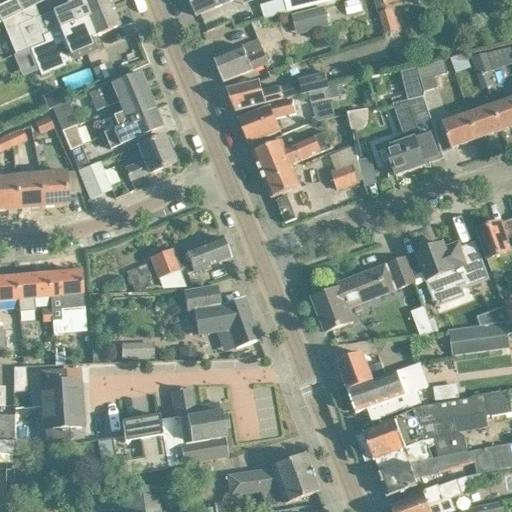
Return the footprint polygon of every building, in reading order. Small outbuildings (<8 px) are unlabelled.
[(0,20),(1,23),(46,0),(10,0),(0,5),(0,20)] [(60,28),(112,7),(108,0),(77,0),(78,1),(66,5),(67,7),(19,26),(28,50),(47,42),(45,36),(60,30),(60,28)] [(237,0),(189,0),(196,17),(215,9),(237,0)] [(336,2),(335,0),(283,0),(287,14),(336,2)] [(46,42),(30,49),(41,77),(65,67),(64,64),(98,50),(95,43),(93,38),(101,35),(120,28),(112,7),(60,28),(60,30),(45,36),(47,42),(46,42)] [(330,27),(325,8),(293,16),(298,36),(330,27)] [(392,11),(378,14),(384,35),(398,31),(392,11)] [(232,52),(214,59),(224,83),(242,76),(269,65),(259,41),(232,52)] [(495,73),(489,55),(472,61),(479,79),(489,75),(495,73)] [(417,69),(424,93),(438,88),(435,78),(448,73),(444,61),(417,69)] [(417,69),(402,74),(408,102),(424,98),(424,93),(417,69)] [(96,112),(118,103),(118,101),(145,90),(139,74),(89,95),(96,112)] [(324,90),(325,91),(330,89),(325,74),(299,80),(299,84),(281,88),(264,92),(261,81),(241,86),(241,87),(227,90),(228,93),(227,96),(229,102),(232,103),(236,113),(284,100),(309,95),(308,94),(324,90)] [(494,88),(489,75),(479,79),(483,92),(494,88)] [(99,134),(101,137),(106,135),(104,132),(117,127),(118,129),(129,124),(128,120),(152,111),(154,110),(145,90),(118,101),(118,103),(123,114),(100,123),(104,132),(99,134)] [(327,99),(325,91),(324,90),(308,94),(309,95),(311,103),(327,99)] [(401,145),(380,152),(384,164),(391,161),(397,177),(426,167),(424,163),(429,162),(430,165),(431,165),(430,161),(442,156),(444,160),(445,160),(436,133),(424,98),(408,102),(394,105),(405,136),(399,139),(401,145)] [(511,100),(494,107),(503,131),(511,127),(511,100)] [(272,107),(239,120),(249,145),(282,132),(277,119),(296,114),(293,101),(272,107)] [(52,109),(61,131),(75,126),(77,125),(67,102),(52,109)] [(494,107),(469,116),(478,140),(503,131),(494,107)] [(367,125),(364,110),(348,114),(351,129),(367,125)] [(106,135),(101,137),(100,138),(104,147),(108,145),(110,150),(160,130),(157,123),(160,121),(156,111),(153,112),(152,111),(128,120),(129,124),(118,129),(117,127),(104,132),(106,135)] [(478,140),(469,116),(444,125),(452,149),(478,140)] [(34,125),(40,136),(53,130),(47,118),(33,124),(34,125)] [(61,131),(69,151),(79,146),(80,147),(82,145),(75,126),(61,131)] [(21,130),(7,136),(13,148),(26,142),(21,130)] [(253,154),(260,172),(290,160),(293,165),(334,149),(327,133),(286,149),(283,141),(253,154)] [(13,148),(7,136),(0,139),(0,153),(13,148)] [(144,162),(125,170),(130,182),(174,164),(169,151),(172,148),(168,139),(164,139),(163,137),(137,148),(144,162)] [(79,146),(69,151),(77,171),(88,166),(80,147),(79,146)] [(336,172),(331,174),(337,191),(363,181),(362,174),(360,166),(359,163),(356,147),(340,153),(346,168),(336,172)] [(290,160),(260,172),(272,199),(302,187),(293,165),(290,160)] [(372,161),(359,163),(360,166),(362,174),(363,181),(364,183),(376,180),(372,161)] [(78,173),(89,199),(89,200),(111,190),(100,164),(78,173)] [(65,173),(40,176),(43,209),(68,207),(67,195),(80,194),(74,173),(65,174),(65,173)] [(40,176),(15,178),(18,211),(43,209),(40,176)] [(15,178),(0,179),(0,212),(18,211),(15,178)] [(511,253),(508,242),(501,223),(478,232),(484,250),(488,261),(494,278),(506,274),(511,271),(511,253)] [(150,259),(157,278),(158,280),(191,267),(193,273),(229,259),(221,239),(186,252),(173,256),(171,251),(150,259)] [(462,291),(461,287),(466,285),(467,289),(490,280),(475,242),(460,248),(459,245),(445,250),(437,253),(435,248),(417,255),(431,293),(445,288),(450,303),(464,297),(462,291)] [(321,304),(315,306),(326,334),(353,323),(348,309),(415,284),(406,259),(337,285),(339,290),(319,298),(321,304)] [(84,309),(83,296),(82,293),(81,273),(48,276),(50,299),(51,310),(52,322),(54,345),(66,344),(63,311),(84,309)] [(33,300),(50,299),(48,276),(16,279),(18,302),(19,313),(34,312),(33,300)] [(0,303),(18,302),(16,279),(0,280),(0,303)] [(217,287),(183,292),(188,315),(194,314),(198,336),(217,333),(229,331),(236,350),(240,348),(259,342),(252,320),(244,299),(225,305),(220,306),(217,287)] [(511,298),(503,301),(511,324),(511,298)] [(493,313),(498,325),(507,323),(510,323),(505,308),(493,313)] [(42,323),(52,323),(52,322),(51,310),(41,311),(42,323)] [(430,322),(418,327),(421,335),(435,334),(430,322)] [(448,331),(450,343),(452,357),(510,349),(507,323),(498,325),(473,328),(448,331)] [(131,346),(122,346),(122,360),(132,360),(131,346)] [(338,363),(348,390),(374,381),(363,353),(338,363)] [(419,392),(425,390),(416,366),(374,382),(374,381),(348,390),(356,414),(368,410),(373,423),(392,416),(424,405),(419,392)] [(41,373),(43,408),(80,406),(79,384),(68,384),(68,372),(41,373)] [(277,387),(259,388),(261,436),(280,435),(277,387)] [(227,458),(218,404),(194,408),(191,390),(171,393),(175,418),(160,421),(167,468),(168,468),(227,458)] [(435,440),(438,457),(467,452),(465,438),(460,434),(456,434),(453,420),(488,414),(492,417),(511,413),(511,412),(509,392),(414,408),(415,411),(382,424),(383,427),(364,434),(374,461),(375,461),(379,471),(425,454),(421,443),(426,441),(435,440)] [(80,406),(43,408),(45,443),(71,442),(71,430),(81,429),(80,406)] [(0,440),(15,440),(15,416),(0,416),(0,440)] [(143,458),(115,463),(117,476),(117,478),(158,471),(158,469),(167,468),(160,421),(159,421),(158,417),(121,423),(125,444),(140,441),(143,458)] [(93,442),(78,444),(81,467),(96,465),(93,442)] [(398,468),(380,475),(388,497),(407,491),(418,486),(416,480),(440,475),(439,472),(476,465),(479,477),(511,470),(511,455),(510,447),(468,455),(467,452),(438,457),(438,458),(437,459),(434,459),(410,464),(398,468)] [(281,490),(286,505),(318,493),(304,455),(285,462),(271,468),(272,471),(227,477),(229,494),(239,496),(279,490),(281,490)] [(425,494),(410,500),(391,507),(393,511),(395,511),(432,511),(431,507),(463,495),(458,480),(424,492),(425,494)] [(160,511),(157,483),(122,487),(125,511),(160,511)]
